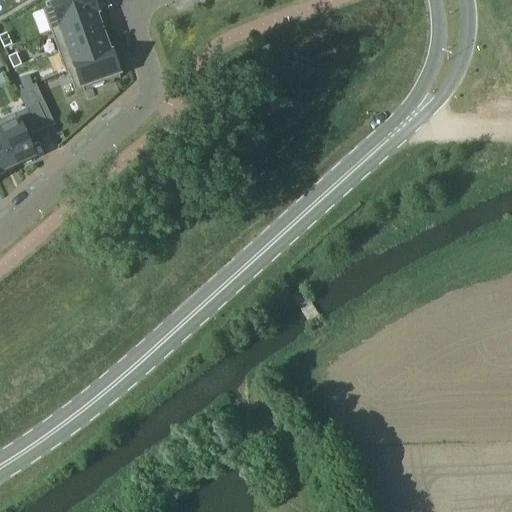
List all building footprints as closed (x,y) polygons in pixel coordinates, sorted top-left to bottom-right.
[(98,19),(91,0),(80,0),(43,13),(50,35),(95,18),(96,19),(98,19)] [(103,39),(96,19),(95,18),(50,35),(58,55),(103,39)] [(11,48),(6,37),(0,39),(0,44),(3,52),(11,48)] [(110,59),(110,58),(103,39),(58,55),(65,76),(67,75),(67,74),(110,59)] [(15,57),(8,61),(13,72),(21,68),(15,57)] [(120,80),(112,58),(110,58),(110,59),(67,74),(67,75),(74,96),(120,80)] [(23,93),(32,89),(28,79),(19,82),(23,93)] [(37,108),(26,113),(36,136),(48,130),(37,108)] [(14,118),(0,124),(0,141),(14,171),(34,161),(34,160),(31,153),(30,153),(25,141),(36,136),(26,113),(14,118)] [(0,177),(14,171),(0,141),(0,177)]
